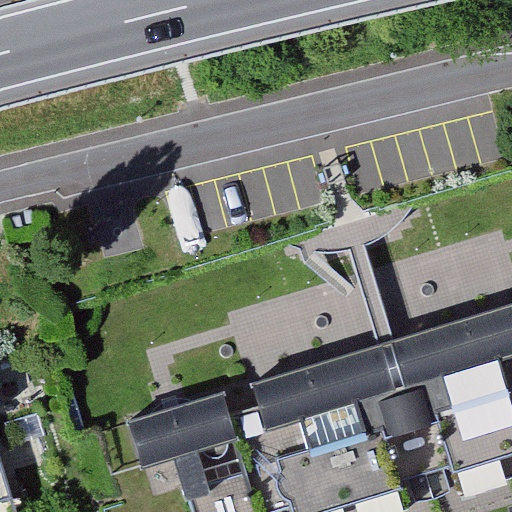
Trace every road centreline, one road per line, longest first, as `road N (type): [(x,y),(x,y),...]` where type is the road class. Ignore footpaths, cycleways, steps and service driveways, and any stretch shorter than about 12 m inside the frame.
road 1 (residential): [(511,67),(0,192)]
road 2 (motorway): [(0,58),(228,0)]
